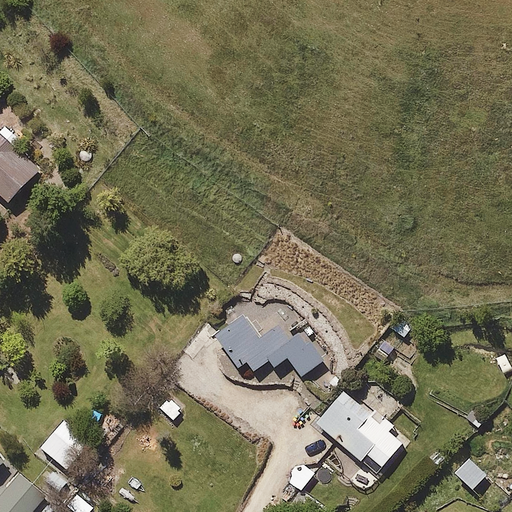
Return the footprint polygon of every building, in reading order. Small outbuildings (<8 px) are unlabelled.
[(0,138),(0,201),(31,167),(0,138)] [(236,309),(199,335),(229,378),(270,353),(291,375),(320,354),(287,312),(252,334),(236,309)] [(342,375),(305,418),(364,470),(403,427),(342,375)] [(169,393),(157,407),(173,421),(186,407),(169,393)] [(55,411),(34,441),(58,458),(80,432),(55,411)] [(469,442),(443,467),(464,483),(487,460),(469,442)] [(13,466),(0,481),(0,511),(22,511),(41,488),(13,466)]
